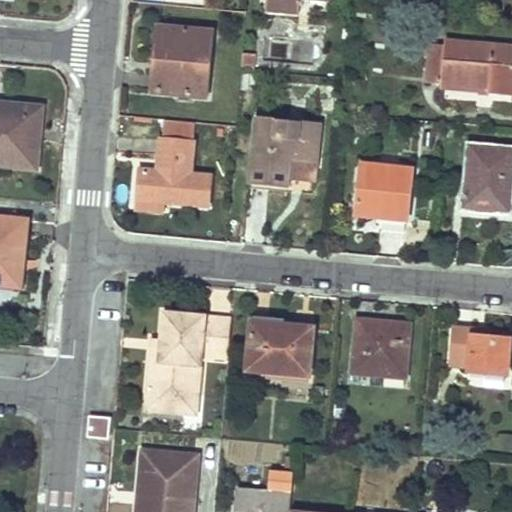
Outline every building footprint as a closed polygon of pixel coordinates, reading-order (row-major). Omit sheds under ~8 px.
[(298,6),(266,3),(265,11),(297,14),(298,6)] [(152,71),(158,72),(162,28),(156,27),(152,71)] [(162,28),(158,72),(152,71),(150,92),(206,97),(211,32),(162,28)] [(441,84),(441,87),(479,90),(479,93),(511,96),(511,48),(445,42),(444,50),(441,84)] [(427,83),(441,84),(444,50),(430,48),(427,83)] [(242,54),(240,69),(251,70),(252,55),(242,54)] [(0,158),(32,161),(34,132),(42,133),(44,109),(0,104),(0,158)] [(256,118),(250,182),(286,185),(287,177),(289,157),(316,160),(319,125),(256,118)] [(0,158),(0,166),(38,170),(42,133),(34,132),(32,161),(0,158)] [(140,169),(138,198),(162,200),(208,204),(211,176),(190,174),(193,143),(160,140),(158,171),(140,169)] [(511,149),(467,146),(462,209),(509,214),(511,175),(511,149)] [(316,160),(289,157),(287,177),(314,180),(316,160)] [(362,165),(357,215),(374,217),(374,220),(381,221),(382,212),(405,215),(410,171),(362,165)] [(162,200),(138,198),(137,210),(161,212),(162,200)] [(405,215),(382,212),(381,221),(404,223),(405,215)] [(0,218),(0,281),(24,284),(28,241),(25,241),(27,221),(0,218)] [(226,358),(230,318),(162,313),(160,340),(158,362),(149,361),(144,411),(174,414),(176,394),(197,396),(200,356),(226,358)] [(357,320),(352,372),(404,377),(409,325),(357,320)] [(251,324),(247,370),(308,375),(312,329),(251,324)] [(454,329),(451,365),(469,367),(469,372),(486,373),(485,385),(503,387),(504,375),(506,375),(509,340),(473,336),(474,331),(454,329)] [(149,361),(158,362),(160,340),(150,339),(149,361)] [(176,394),(174,414),(196,415),(197,396),(176,394)] [(108,438),(110,419),(90,417),(89,437),(108,438)] [(192,511),(195,476),(188,476),(189,455),(140,451),(137,494),(145,494),(145,504),(136,503),(135,511),(192,511)] [(234,511),(289,511),(293,475),(272,474),(270,492),(237,489),(234,511)] [(137,494),(136,503),(145,504),(145,494),(137,494)]
